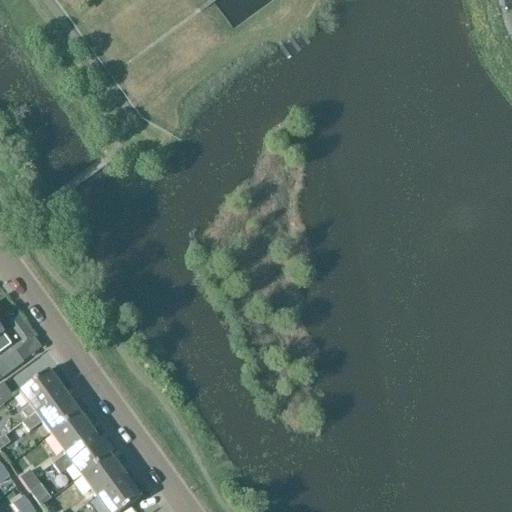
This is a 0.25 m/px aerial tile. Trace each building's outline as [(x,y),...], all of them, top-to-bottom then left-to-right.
[(0,364),(0,377),(2,380),(24,365),(23,363),(41,350),(34,340),(0,364)] [(19,412),(25,422),(62,395),(46,374),(19,394),(28,406),(19,412)] [(2,385),(0,386),(0,409),(13,400),(2,385)] [(41,425),(43,427),(50,436),(77,416),(62,395),(25,422),(22,424),(28,434),(41,425)] [(77,416),(50,436),(65,457),(92,437),(77,416)] [(59,476),(72,467),(80,478),(108,458),(92,437),(65,457),(52,466),(59,476)] [(0,441),(0,452),(10,445),(4,438),(0,441)] [(80,478),(93,497),(95,500),(123,480),(108,458),(80,478)] [(2,471),(0,472),(0,485),(8,479),(2,471)] [(24,487),(35,479),(29,472),(19,480),(24,487)] [(35,479),(24,487),(29,494),(40,486),(35,479)] [(95,500),(104,511),(123,511),(139,501),(123,480),(95,500)] [(23,499),(13,507),(16,511),(23,511),(29,508),(23,499)]
